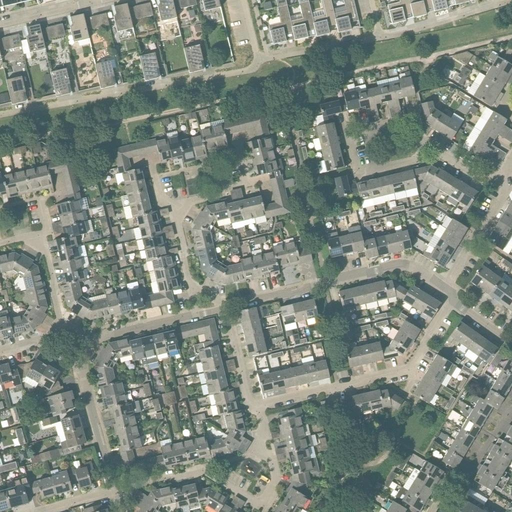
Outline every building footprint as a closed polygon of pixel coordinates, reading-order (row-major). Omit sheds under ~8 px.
[(162,14),(164,22),(177,19),(172,0),(158,0),(160,6),(157,7),(159,15),(162,14)] [(178,0),(181,10),(189,8),(187,0),(178,0)] [(207,11),(220,8),(218,0),(201,0),(203,5),(205,4),(207,11)] [(286,6),(284,0),(275,0),(277,8),(286,6)] [(327,27),(336,25),(333,15),(329,0),(321,0),(320,0),(324,16),(312,19),(314,29),(316,37),(329,34),(327,27)] [(351,31),(351,30),(349,23),(358,21),(353,0),(343,0),(346,12),(333,15),(336,25),(338,34),(351,31)] [(411,13),(408,0),(399,0),(400,3),(387,6),(392,25),(405,22),(405,21),(403,15),(411,13)] [(432,6),(430,0),(410,0),(408,0),(411,13),(413,18),(426,14),(424,8),(432,6)] [(453,0),(430,0),(432,6),(434,12),(447,8),(445,3),(453,0)] [(314,29),(312,19),(308,2),(299,4),(303,20),(290,23),(293,33),(294,40),(295,42),(308,38),(306,31),(314,29)] [(118,25),(120,32),(133,29),(127,4),(114,8),(116,16),(113,17),(115,25),(118,25)] [(145,18),(153,16),(150,4),(142,5),(145,18)] [(137,20),(145,18),(142,5),(134,7),(137,20)] [(293,33),(290,23),(286,6),(277,8),(281,24),(268,26),(273,45),(286,42),(284,35),(293,33)] [(212,12),(216,24),(223,21),(219,9),(212,12)] [(101,29),(109,27),(106,14),(98,16),(101,29)] [(74,35),(76,43),(89,40),(83,15),(70,18),(72,27),(70,28),(72,36),(74,35)] [(94,30),(101,29),(98,16),(90,18),(94,30)] [(65,30),(69,30),(67,17),(46,20),(46,25),(64,22),(65,30)] [(58,39),(65,37),(62,24),(55,26),(58,39)] [(30,46),(32,53),(45,50),(40,25),(26,29),(28,37),(26,38),(28,46),(30,46)] [(50,41),(58,39),(55,26),(47,28),(50,41)] [(14,49),(22,48),(19,35),(11,37),(14,49)] [(6,51),(14,49),(11,37),(3,39),(6,51)] [(189,74),(203,71),(200,62),(203,61),(201,53),(198,54),(197,46),(183,49),(189,74)] [(511,72),(511,66),(509,65),(511,61),(511,48),(508,50),(504,57),(502,60),(497,57),(498,55),(492,52),(492,53),(491,53),(488,57),(495,61),(491,67),(511,79),(511,75),(510,75),(511,72)] [(452,56),(467,65),(473,55),(467,52),(452,56)] [(145,82),(158,79),(156,70),(159,69),(157,61),(154,61),(152,54),(139,57),(145,82)] [(101,90),(114,87),(112,78),(114,77),(112,69),(110,69),(108,62),(95,65),(101,90)] [(462,77),(466,79),(471,70),(465,66),(460,75),(462,77)] [(510,83),(511,80),(511,79),(491,67),(485,77),(503,88),(507,81),(510,83)] [(56,98),(69,94),(67,86),(70,85),(68,77),(65,77),(63,70),(50,73),(56,98)] [(500,100),(502,96),(499,94),(503,88),(485,77),(479,87),(500,100)] [(12,106),(25,102),(23,94),(26,93),(24,85),(21,85),(19,78),(6,81),(12,106)] [(401,99),(415,96),(411,78),(397,81),(398,84),(401,99)] [(398,100),(401,99),(398,84),(389,86),(394,108),(399,107),(398,100)] [(388,110),(394,108),(389,86),(378,89),(381,104),(387,102),(388,110)] [(498,103),(500,100),(479,87),(473,97),(490,108),(495,101),(498,103)] [(375,105),(381,104),(378,89),(366,92),(372,114),(377,112),(375,105)] [(11,101),(8,92),(0,93),(0,101),(0,103),(11,101)] [(358,109),(355,95),(354,92),(342,94),(344,100),(340,101),(342,113),(358,109)] [(366,115),(372,114),(366,92),(355,95),(358,109),(365,108),(366,115)] [(333,124),(332,119),(331,116),(342,113),(340,101),(319,106),(324,126),(333,124)] [(425,124),(432,128),(440,113),(433,109),(432,103),(421,105),(426,123),(425,124)] [(487,122),(507,134),(509,129),(503,126),(506,120),(493,112),(487,122)] [(431,129),(441,135),(450,119),(440,113),(432,128),(431,129)] [(248,118),(250,130),(255,128),(263,114),(248,118)] [(256,132),(267,129),(263,114),(255,128),(256,132)] [(247,130),(245,119),(239,120),(242,132),(247,130)] [(441,135),(451,141),(461,126),(450,119),(441,135)] [(236,133),(242,132),(239,120),(234,122),(236,133)] [(228,123),(231,134),(236,133),(234,122),(228,123)] [(504,139),(507,134),(487,122),(481,132),(494,140),(497,135),(504,139)] [(223,149),(229,148),(226,135),(231,134),(228,123),(211,127),(216,148),(222,147),(223,149)] [(318,139),(336,135),(333,124),(324,126),(315,128),(318,139)] [(211,149),(216,148),(211,127),(199,130),(200,136),(207,153),(212,152),(211,149)] [(475,142),(495,154),(498,149),(491,145),(494,140),(481,132),(475,142)] [(321,150),(339,146),(336,135),(318,139),(321,150)] [(208,158),(207,153),(200,136),(190,138),(195,158),(201,156),(201,159),(208,158)] [(178,160),(183,158),(180,141),(179,137),(167,140),(171,158),(178,157),(178,160)] [(190,159),(195,158),(190,138),(180,141),(183,158),(184,163),(190,162),(190,159)] [(254,154),(272,149),(269,138),(258,140),(249,143),(250,149),(253,148),(254,154)] [(149,142),(151,153),(158,151),(155,142),(155,140),(149,142)] [(167,140),(155,142),(158,151),(161,164),(167,162),(166,160),(171,158),(167,140)] [(151,153),(149,142),(143,143),(146,154),(151,153)] [(492,159),(495,154),(475,142),(469,152),(482,160),(486,155),(492,159)] [(141,156),(146,154),(143,143),(138,144),(141,156)] [(35,154),(43,153),(41,144),(33,146),(35,154)] [(132,146),(135,157),(141,156),(138,144),(132,146)] [(132,158),(130,146),(114,150),(129,159),(132,158)] [(324,162),(341,157),(339,146),(321,150),(324,162)] [(254,165),(275,161),(272,149),(254,154),(255,159),(253,160),(254,165)] [(118,165),(129,162),(129,159),(114,150),(118,165)] [(324,162),(326,173),(344,169),(341,157),(324,162)] [(55,162),(58,174),(62,173),(71,158),(55,162)] [(62,177),(74,174),(71,158),(62,173),(62,177)] [(259,177),(269,174),(277,172),(275,161),(254,165),(255,171),(258,171),(259,177)] [(52,188),(49,176),(55,174),(52,163),(47,164),(47,167),(36,170),(41,188),(46,187),(46,189),(52,188)] [(124,185),(144,180),(142,174),(145,174),(144,168),(131,171),(130,165),(119,168),(120,174),(120,175),(121,175),(124,185)] [(422,180),(429,184),(437,170),(431,166),(430,167),(412,171),(415,182),(422,180)] [(429,184),(439,191),(448,175),(438,169),(437,170),(429,184)] [(35,189),(41,188),(36,170),(25,172),(30,193),(36,192),(35,189)] [(270,181),(282,178),(280,171),(277,172),(269,174),(270,181)] [(417,189),(415,182),(412,171),(401,174),(405,192),(417,189)] [(24,195),(30,193),(25,172),(14,175),(19,193),(24,192),(24,195)] [(394,194),(405,192),(401,174),(390,177),(394,194)] [(13,195),(19,193),(14,175),(3,178),(6,195),(7,199),(13,197),(13,195)] [(439,191),(448,197),(458,181),(448,175),(439,191)] [(75,176),(63,179),(65,185),(76,182),(75,176)] [(347,197),(358,194),(356,185),(348,186),(346,176),(334,179),(339,201),(348,199),(347,197)] [(383,197),(394,194),(390,177),(379,179),(383,197)] [(282,178),(270,181),(272,186),(283,183),(282,178)] [(372,200),(383,197),(379,179),(367,182),(372,200)] [(127,196),(149,190),(148,185),(145,185),(144,180),(124,185),(127,196)] [(448,197),(458,202),(467,187),(458,181),(448,197)] [(76,182),(65,185),(66,191),(78,188),(76,182)] [(360,203),(372,200),(367,182),(356,185),(358,194),(360,203)] [(285,189),(283,183),(272,186),(273,192),(285,189)] [(461,211),(465,214),(478,194),(467,187),(458,202),(464,206),(461,211)] [(67,196),(79,194),(78,188),(66,191),(67,196)] [(286,194),(285,189),(273,192),(274,197),(286,194)] [(129,207),(149,202),(148,197),(150,196),(149,190),(127,196),(129,207)] [(81,212),(78,200),(81,200),(79,194),(67,196),(69,202),(57,205),(58,212),(61,211),(62,216),(81,212)] [(254,219),(265,217),(264,207),(261,195),(255,196),(255,199),(249,200),(254,219)] [(275,200),(276,204),(291,213),(287,197),(275,200)] [(243,222),(254,219),(249,200),(244,201),(244,199),(237,200),(243,222)] [(216,223),(230,219),(228,205),(227,200),(221,201),(221,204),(207,207),(203,213),(201,211),(197,217),(213,227),(216,223)] [(231,225),(243,222),(237,200),(232,201),(233,204),(228,205),(230,219),(231,225)] [(136,218),(154,212),(153,207),(150,208),(149,202),(129,207),(132,219),(136,218)] [(269,206),(272,218),(291,213),(276,204),(269,206)] [(272,218),(269,206),(264,207),(265,217),(265,219),(272,218)] [(139,228),(158,223),(157,218),(160,217),(158,211),(154,212),(136,218),(139,228)] [(62,228),(83,223),(81,212),(62,216),(63,222),(61,223),(62,228)] [(498,222),(511,230),(511,217),(504,213),(498,222)] [(195,251),(214,247),(210,233),(213,227),(197,217),(194,224),(196,225),(193,230),(196,245),(194,246),(195,251)] [(102,230),(108,229),(105,218),(100,220),(102,230)] [(461,239),(467,229),(452,220),(446,229),(461,239)] [(492,232),(508,242),(511,234),(511,230),(498,222),(492,232)] [(67,238),(75,237),(86,234),(83,223),(62,228),(63,234),(66,233),(67,238)] [(141,239),(164,234),(162,228),(160,229),(158,223),(139,228),(141,239)] [(364,246),(363,242),(361,233),(360,227),(348,230),(349,236),(354,253),(364,251),(363,247),(364,246)] [(455,249),(461,239),(446,229),(440,239),(455,249)] [(400,252),(411,249),(408,237),(407,231),(396,234),(400,252)] [(342,256),(338,238),(336,232),(331,233),(331,234),(325,236),(330,259),(342,256)] [(486,242),(502,251),(508,242),(492,232),(486,242)] [(144,250),(164,246),(162,240),(165,240),(164,234),(141,239),(144,250)] [(389,255),(400,252),(396,234),(384,237),(389,255)] [(342,256),(354,253),(349,236),(338,238),(342,256)] [(434,249),(449,259),(455,249),(440,239),(433,236),(427,245),(434,249)] [(58,252),(77,247),(75,237),(67,238),(53,242),(54,248),(57,247),(58,252)] [(377,257),(389,255),(384,237),(373,240),(377,257)] [(366,260),(377,257),(373,240),(363,242),(364,246),(363,247),(364,251),(366,260)] [(284,245),(289,265),(295,263),(295,266),(313,262),(310,249),(304,250),(302,242),(296,243),(296,242),(284,245)] [(284,266),(289,265),(284,245),(273,248),(279,270),(284,269),(284,266)] [(147,262),(170,256),(170,255),(169,256),(168,251),(165,251),(164,246),(144,250),(147,262)] [(58,264),(80,259),(77,247),(58,252),(60,258),(57,259),(58,264)] [(212,280),(222,264),(217,261),(214,247),(195,251),(196,257),(199,256),(202,271),(207,274),(206,276),(212,280)] [(280,275),(279,270),(273,248),(271,248),(273,252),(263,255),(268,275),(274,273),(274,276),(280,275)] [(443,269),(449,259),(434,249),(430,255),(425,252),(423,256),(443,269)] [(0,273),(12,271),(17,274),(27,258),(21,255),(20,257),(15,254),(0,258),(0,256),(0,273)] [(120,268),(126,266),(124,255),(118,257),(120,268)] [(263,276),(268,275),(263,255),(252,258),(257,280),(263,279),(263,276)] [(153,272),(176,266),(174,261),(172,262),(170,256),(147,262),(147,263),(151,262),(153,272)] [(26,292),(44,288),(43,282),(41,282),(37,268),(32,265),(33,262),(27,258),(17,274),(23,277),(26,292)] [(252,281),(257,280),(252,258),(240,261),(241,264),(246,280),(251,279),(252,281)] [(64,274),(83,269),(80,259),(58,264),(60,270),(62,269),(64,274)] [(474,291),(477,293),(491,273),(486,269),(491,264),(486,260),(470,283),(476,287),(474,291)] [(504,260),(502,264),(509,269),(511,265),(504,260)] [(246,283),(246,280),(241,264),(227,267),(222,264),(212,280),(218,284),(220,282),(225,285),(240,281),(240,284),(246,283)] [(156,283),(176,278),(174,273),(177,272),(176,266),(153,272),(156,283)] [(68,286),(78,283),(86,281),(83,269),(64,274),(65,280),(62,281),(64,286),(68,285),(68,286)] [(482,292),(489,296),(501,280),(491,273),(477,293),(480,295),(482,292)] [(97,282),(102,285),(105,280),(100,277),(97,282)] [(158,301),(172,298),(171,292),(181,289),(180,283),(177,284),(176,278),(156,283),(159,294),(156,295),(158,301)] [(418,279),(415,283),(424,288),(426,284),(418,279)] [(493,304),(496,306),(510,286),(501,280),(489,296),(495,301),(493,304)] [(396,298),(402,301),(408,292),(392,282),(392,281),(384,283),(388,300),(396,298)] [(377,302),(388,300),(384,283),(384,282),(372,284),(377,302)] [(77,316),(87,300),(82,296),(78,283),(68,286),(68,285),(64,286),(60,287),(61,293),(64,292),(67,307),(72,310),(71,312),(77,316)] [(366,305),(377,302),(372,284),(361,287),(366,305)] [(152,308),(149,297),(146,286),(139,287),(139,289),(128,291),(133,310),(138,309),(139,311),(152,308)] [(402,301),(412,308),(421,292),(411,286),(408,292),(402,301)] [(501,305),(507,309),(511,302),(511,287),(510,286),(496,306),(499,308),(501,305)] [(354,308),(366,305),(361,287),(350,290),(354,308)] [(27,311),(42,321),(46,315),(44,314),(47,309),(43,294),(46,293),(44,288),(26,292),(30,306),(27,311)] [(117,317),(122,315),(117,294),(114,294),(113,289),(104,291),(105,297),(106,300),(110,318),(111,318),(111,315),(116,314),(117,317)] [(343,310),(354,308),(350,290),(339,293),(343,310)] [(127,311),(133,310),(128,291),(117,294),(122,315),(128,314),(127,311)] [(412,308),(422,314),(431,298),(421,292),(412,308)] [(152,308),(159,307),(158,301),(156,295),(149,297),(152,308)] [(158,301),(159,307),(174,303),(172,298),(158,301)] [(425,322),(429,324),(441,304),(431,298),(422,314),(428,318),(425,322)] [(105,319),(110,318),(106,300),(92,303),(87,300),(77,316),(83,319),(85,317),(90,320),(105,317),(105,319)] [(315,324),(319,323),(314,300),(302,303),(307,320),(314,319),(315,324)] [(295,323),(307,320),(302,303),(291,306),(295,323)] [(241,323),(259,319),(257,312),(263,311),(262,306),(238,312),(241,323)] [(284,326),(295,323),(291,306),(280,308),(284,326)] [(9,316),(12,336),(13,339),(19,337),(18,335),(33,331),(36,326),(38,327),(42,321),(27,311),(24,316),(10,319),(9,316)] [(7,337),(12,336),(9,316),(0,318),(0,331),(2,341),(7,340),(7,337)] [(244,334),(261,330),(259,319),(241,323),(244,334)] [(214,320),(203,322),(204,328),(215,325),(214,320)] [(405,321),(398,331),(414,341),(420,331),(409,324),(405,321)] [(198,323),(197,324),(200,335),(201,335),(205,334),(204,328),(203,322),(198,323)] [(453,340),(459,344),(469,329),(460,322),(446,342),(450,344),(453,340)] [(197,324),(191,325),(194,337),(200,335),(197,324)] [(191,325),(186,326),(188,338),(194,337),(191,325)] [(215,325),(204,328),(205,334),(217,331),(215,325)] [(188,338),(185,326),(179,328),(182,340),(188,338)] [(177,341),(182,340),(179,328),(174,329),(174,332),(169,333),(168,330),(163,332),(168,353),(179,351),(177,341)] [(459,344),(468,351),(479,336),(469,329),(459,344)] [(246,346),(264,342),(261,330),(244,334),(246,346)] [(205,334),(201,335),(202,342),(200,343),(200,344),(219,340),(217,331),(205,334)] [(392,341),(406,350),(408,351),(414,341),(398,331),(392,341)] [(157,356),(168,353),(163,332),(157,333),(158,336),(152,337),(157,356)] [(158,362),(157,356),(152,337),(147,338),(146,336),(140,337),(147,365),(158,362)] [(468,351),(478,357),(488,342),(479,336),(468,351)] [(134,362),(135,361),(130,342),(129,337),(123,338),(124,341),(109,344),(106,350),(103,348),(99,355),(115,364),(118,359),(132,356),(134,362)] [(142,366),(147,365),(140,337),(135,338),(135,341),(130,342),(135,361),(141,360),(142,366)] [(219,340),(200,344),(202,350),(198,351),(201,362),(220,358),(219,352),(221,352),(219,340)] [(381,349),(384,360),(402,356),(403,356),(406,350),(392,341),(388,348),(381,349)] [(249,357),(253,356),(267,353),(264,342),(246,346),(249,357)] [(478,357),(487,364),(498,349),(488,342),(478,357)] [(66,343),(61,348),(65,352),(70,348),(66,343)] [(384,360),(381,349),(379,343),(368,345),(372,363),(384,360)] [(350,369),(361,366),(357,348),(349,350),(348,344),(344,345),(350,369)] [(361,366),(372,363),(368,345),(357,348),(361,366)] [(499,366),(503,354),(497,352),(493,364),(499,366)] [(100,388),(115,383),(112,369),(115,364),(99,355),(96,360),(98,362),(95,367),(98,382),(96,382),(97,388),(100,388)] [(446,374),(452,365),(437,355),(431,365),(446,374)] [(203,374),(225,368),(224,363),(221,363),(220,358),(201,362),(203,374)] [(26,377),(38,384),(47,367),(35,360),(33,363),(23,366),(22,365),(16,367),(20,380),(25,378),(26,377)] [(502,371),(511,376),(511,362),(508,360),(502,371)] [(314,364),(318,381),(330,379),(325,361),(314,364)] [(22,389),(20,380),(16,367),(11,369),(9,367),(8,364),(0,366),(0,383),(0,384),(1,385),(13,382),(14,387),(16,387),(17,391),(22,389)] [(307,384),(318,381),(314,364),(303,366),(307,384)] [(440,384),(446,374),(431,365),(425,375),(440,384)] [(53,396),(64,393),(63,387),(60,388),(59,383),(56,381),(60,373),(48,366),(47,367),(38,384),(52,392),(53,396)] [(296,387),(307,384),(303,366),(292,369),(296,387)] [(206,385),(225,380),(224,375),(227,374),(225,368),(203,374),(206,385)] [(285,389),(296,387),(292,369),(280,372),(285,389)] [(262,395),(274,392),(269,374),(262,376),(261,371),(257,372),(262,395)] [(495,381),(509,389),(511,384),(511,376),(502,371),(495,381)] [(274,392),(285,389),(280,372),(269,374),(274,392)] [(419,385),(434,394),(440,384),(425,375),(419,385)] [(213,395),(235,390),(234,389),(230,390),(229,385),(227,386),(225,380),(206,385),(209,396),(213,395)] [(489,392),(503,400),(509,389),(495,381),(489,392)] [(105,398),(124,393),(121,382),(115,383),(100,388),(101,393),(104,392),(105,398)] [(428,404),(434,394),(419,385),(413,395),(428,404)] [(215,406),(234,401),(233,396),(236,395),(235,390),(213,395),(215,406)] [(372,412),(384,409),(380,393),(379,391),(367,394),(372,412)] [(380,393),(384,409),(391,407),(397,411),(403,401),(387,392),(387,391),(380,393)] [(65,414),(64,410),(72,408),(70,401),(73,400),(71,392),(64,393),(53,396),(48,398),(48,400),(46,401),(48,408),(50,408),(53,417),(55,417),(65,414)] [(127,404),(131,403),(128,392),(124,393),(105,398),(106,403),(104,404),(105,410),(109,409),(127,404)] [(479,400),(492,408),(496,410),(503,400),(489,392),(483,401),(479,399),(479,400)] [(360,414),(372,412),(367,394),(356,396),(360,414)] [(349,417),(360,414),(356,396),(345,399),(349,417)] [(473,410),(486,418),(492,408),(479,400),(473,410)] [(114,419),(134,415),(142,413),(139,401),(131,403),(127,404),(109,409),(110,414),(113,414),(114,419)] [(229,414),(240,411),(238,406),(236,407),(234,401),(215,406),(218,417),(224,416),(229,414)] [(280,431),(302,426),(299,415),(302,415),(300,408),(288,411),(289,417),(280,420),(282,425),(279,426),(280,431)] [(466,420),(480,428),(486,418),(473,410),(466,420)] [(224,435),(240,445),(244,439),(241,437),(245,432),(241,418),(244,417),(242,411),(240,411),(229,414),(224,416),(227,430),(224,435)] [(114,431),(136,426),(134,415),(114,419),(116,425),(113,425),(114,431)] [(57,423),(55,417),(53,417),(42,420),(43,427),(57,423)] [(64,435),(81,430),(78,417),(60,421),(64,435)] [(460,431),(474,439),(480,428),(466,420),(460,431)] [(120,441),(139,437),(136,426),(114,431),(116,436),(118,436),(120,441)] [(286,442),(305,437),(302,426),(280,431),(282,437),(284,437),(286,442)] [(511,433),(506,429),(503,434),(506,435),(502,442),(510,446),(511,447),(511,433)] [(60,444),(62,450),(73,447),(75,453),(81,451),(79,445),(85,444),(81,430),(64,435),(66,442),(60,444)] [(454,441),(467,449),(474,439),(460,431),(454,441)] [(207,443),(210,460),(211,462),(217,461),(216,458),(231,455),(234,449),(236,451),(240,445),(224,435),(221,439),(207,443)] [(307,449),(312,447),(309,436),(305,437),(286,442),(287,448),(284,448),(286,454),(307,449)] [(121,459),(133,456),(131,451),(141,448),(139,437),(120,441),(121,447),(118,447),(121,459)] [(204,461),(210,460),(207,443),(205,437),(194,440),(198,460),(204,458),(204,461)] [(489,448),(511,462),(511,447),(510,446),(502,442),(498,439),(494,445),(492,444),(489,448)] [(193,461),(198,460),(194,440),(183,443),(188,465),(194,463),(193,461)] [(448,451),(461,460),(467,449),(454,441),(448,451)] [(182,466),(188,465),(183,443),(172,446),(176,465),(182,464),(182,466)] [(171,466),(176,465),(172,446),(160,448),(162,456),(158,458),(161,469),(159,470),(160,471),(171,469),(171,466)] [(511,469),(511,462),(489,448),(486,453),(489,454),(485,460),(504,471),(507,466),(511,469)] [(42,462),(46,461),(61,457),(59,450),(58,449),(40,454),(42,462)] [(291,464),(310,460),(307,449),(286,454),(287,459),(290,459),(291,464)] [(455,470),(456,468),(461,460),(448,451),(441,462),(455,470)] [(0,473),(4,473),(17,469),(15,462),(3,466),(0,456),(0,473)] [(155,471),(159,470),(161,469),(158,458),(152,459),(155,471)] [(149,472),(155,471),(152,459),(146,460),(149,472)] [(292,482),(306,484),(304,473),(313,471),(310,460),(291,464),(292,470),(290,470),(292,482)] [(477,469),(505,486),(508,481),(501,476),(504,471),(485,460),(482,466),(479,464),(477,469)] [(145,473),(142,461),(134,463),(136,469),(137,475),(145,473)] [(75,471),(77,481),(80,489),(91,485),(90,481),(96,479),(91,462),(84,464),(84,468),(75,471)] [(437,482),(443,473),(443,472),(426,462),(420,472),(437,482)] [(134,463),(123,466),(124,472),(136,469),(134,463)] [(77,481),(75,471),(73,467),(60,471),(60,473),(58,473),(59,475),(52,477),(57,495),(71,491),(69,483),(77,481)] [(136,469),(124,472),(125,478),(137,475),(136,469)] [(502,491),(505,486),(477,469),(474,473),(477,475),(473,481),(490,492),(494,486),(502,491)] [(431,492),(437,482),(420,472),(414,482),(431,492)] [(42,499),(57,495),(52,477),(32,483),(31,478),(27,479),(31,493),(31,494),(40,492),(42,499)] [(25,495),(31,493),(27,479),(16,483),(17,487),(5,490),(10,508),(28,503),(25,495)] [(285,499),(302,509),(308,499),(301,494),(306,484),(292,482),(286,492),(288,494),(285,499)] [(408,492),(425,502),(431,492),(414,482),(408,492)] [(200,507),(196,489),(195,485),(189,486),(188,483),(183,485),(188,507),(189,511),(200,508),(200,507)] [(157,511),(161,507),(175,504),(172,490),(171,485),(165,486),(166,489),(151,492),(148,497),(146,496),(142,502),(157,511)] [(176,510),(188,507),(183,485),(177,486),(178,489),(172,490),(175,504),(176,510)] [(221,509),(224,505),(228,498),(223,494),(222,497),(209,489),(203,490),(202,488),(196,489),(200,507),(206,506),(215,511),(218,511),(220,508),(221,509)] [(0,510),(10,508),(5,490),(0,491),(0,510)] [(418,511),(419,511),(425,502),(408,492),(402,502),(418,511)] [(480,511),(484,506),(465,495),(454,511),(480,511)] [(284,511),(300,511),(302,509),(285,499),(283,503),(280,502),(277,507),(284,511)] [(157,511),(142,502),(138,508),(140,509),(138,511),(157,511)] [(386,511),(404,511),(406,510),(392,502),(386,511)]
